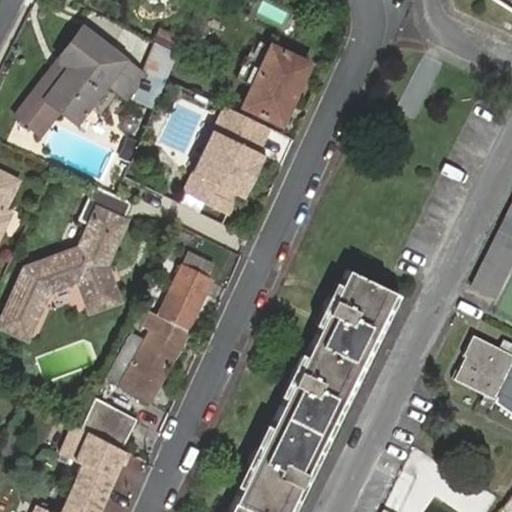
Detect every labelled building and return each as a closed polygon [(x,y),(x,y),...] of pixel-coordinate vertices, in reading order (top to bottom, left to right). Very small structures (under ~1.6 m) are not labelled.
[(511,0),(489,0),(511,14),(511,0)] [(144,75),(84,29),(61,59),(36,92),(17,116),(42,135),(60,111),(76,123),(112,77),(117,81),(113,86),(128,97),(144,75)] [(171,49),(147,37),(138,59),(168,71),(176,52),(171,49)] [(270,46),(242,106),(280,124),(309,64),(270,46)] [(269,128),(224,106),(182,195),(228,216),(238,196),(242,199),(262,156),(258,153),(269,128)] [(19,181),(0,171),(0,235),(8,220),(1,217),(4,210),(19,181)] [(60,251),(23,338),(26,339),(51,289),(77,283),(85,314),(117,307),(108,270),(130,223),(125,222),(134,202),(115,193),(93,183),(77,219),(86,224),(76,245),(60,251)] [(511,205),(470,292),(492,304),(511,263),(511,205)] [(11,214),(4,210),(1,217),(8,220),(11,214)] [(0,317),(0,326),(23,338),(60,251),(24,267),(0,317)] [(249,462),(228,503),(246,511),(287,511),(397,291),(345,266),(333,291),(327,289),(321,302),(326,305),(297,364),(292,362),(286,374),(291,376),(255,449),(249,446),(243,459),(249,462)] [(157,318),(185,333),(197,312),(193,310),(201,293),(194,289),(200,277),(182,268),(156,317),(157,318)] [(156,317),(150,314),(147,321),(153,325),(157,318),(156,317)] [(153,325),(147,321),(143,330),(149,333),(144,343),(131,336),(108,379),(149,401),(187,333),(185,333),(157,318),(153,325)] [(450,384),(498,408),(511,418),(511,359),(472,340),(450,384)] [(134,414),(98,395),(82,425),(119,444),(134,414)] [(134,414),(119,444),(123,446),(138,417),(134,414)] [(82,462),(117,476),(122,464),(128,449),(119,444),(73,422),(60,453),(82,462)] [(128,449),(122,464),(126,466),(133,451),(128,449)] [(82,462),(71,487),(105,502),(114,482),(117,476),(82,462)] [(71,487),(60,511),(100,511),(105,502),(71,487)] [(246,511),(228,503),(223,511),(246,511)]
